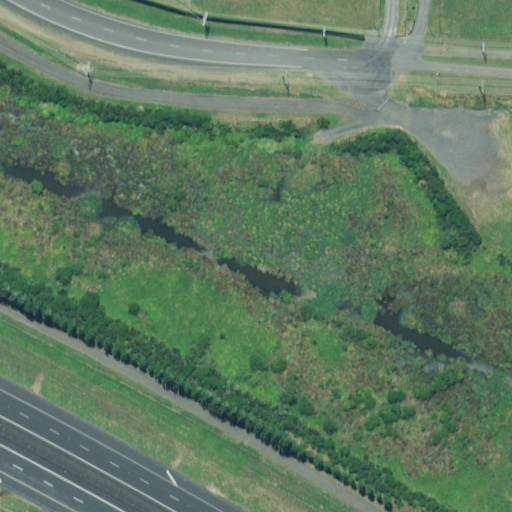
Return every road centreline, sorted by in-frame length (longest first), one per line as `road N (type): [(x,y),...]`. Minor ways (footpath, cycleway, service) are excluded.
road 1 (unclassified): [(511,68),(206,50),(114,32),(34,0)]
road 2 (track): [(361,61),(360,109),(248,105),(111,91),(0,43)]
road 3 (track): [(0,307),(360,511)]
road 4 (motorway): [(0,411),(179,511)]
road 5 (motorway): [(111,511),(0,450)]
road 6 (track): [(360,109),(436,124),(478,147)]
